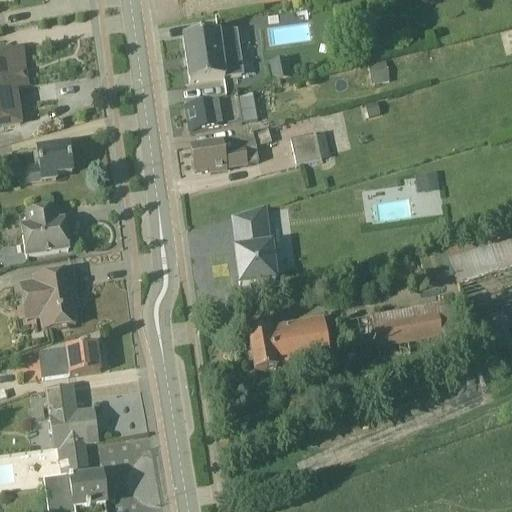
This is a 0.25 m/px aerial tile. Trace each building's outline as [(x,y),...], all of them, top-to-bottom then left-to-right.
[(183,40),(189,86),(224,82),(224,80),(240,77),(235,35),(218,38),(217,35),(183,40)] [(0,91),(14,90),(14,91),(27,89),(21,52),(0,55),(0,91)] [(269,65),(273,85),(292,81),(288,62),(269,65)] [(372,86),(388,83),(384,64),(368,67),(372,86)] [(14,90),(0,91),(0,129),(20,126),(14,91),(14,90)] [(184,112),(189,136),(241,126),(237,100),(216,103),(216,106),(184,112)] [(380,118),(377,105),(365,108),(368,121),(380,118)] [(215,146),(191,149),(195,175),(211,173),(212,176),(229,173),(229,171),(258,166),(256,150),(271,145),(267,132),(215,146)] [(322,162),(315,136),(290,143),(297,168),(322,162)] [(17,172),(19,187),(41,184),(56,182),(55,178),(72,175),(68,148),(36,152),(39,169),(17,172)] [(439,194),(436,175),(414,179),(417,197),(439,194)] [(21,229),(26,260),(68,253),(63,223),(57,224),(55,211),(25,215),(27,228),(21,229)] [(263,211),(232,221),(236,252),(235,253),(239,288),(273,284),(269,248),(267,248),(263,211)] [(475,325),(480,340),(511,330),(511,223),(418,254),(427,289),(453,280),(467,327),(475,325)] [(20,287),(25,323),(41,320),(43,333),(75,327),(72,311),(77,310),(71,273),(34,279),(35,285),(20,287)] [(443,341),(437,307),(344,322),(347,339),(374,334),(377,353),(443,341)] [(330,357),(323,322),(247,335),(254,374),(276,370),(276,367),(330,357)] [(99,375),(95,347),(49,353),(50,364),(40,366),(42,382),(69,379),(70,379),(99,375)] [(46,394),(54,451),(58,451),(58,450),(83,446),(97,445),(92,414),(75,417),(73,401),(71,390),(46,394)] [(58,450),(58,451),(60,464),(69,463),(70,470),(61,471),(63,479),(42,482),(46,511),(74,511),(74,510),(105,506),(101,477),(87,479),(83,446),(58,450)]
